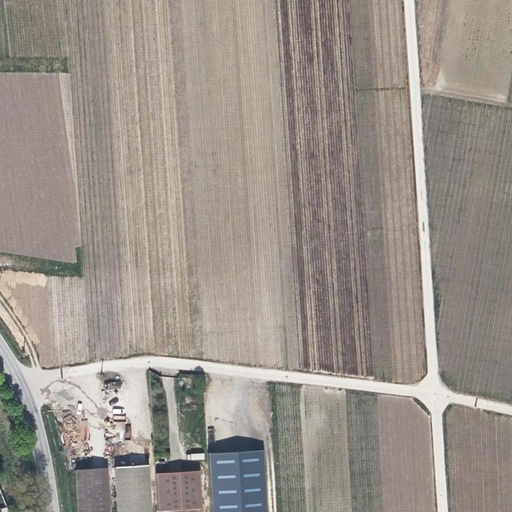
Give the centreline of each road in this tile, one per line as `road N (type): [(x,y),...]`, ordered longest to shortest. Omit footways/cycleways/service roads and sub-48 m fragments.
road 1 (unclassified): [(432,393),(149,361),(16,382)]
road 2 (unclassified): [(432,393),(410,0)]
road 3 (tertiary): [(50,511),(36,422),(16,382)]
